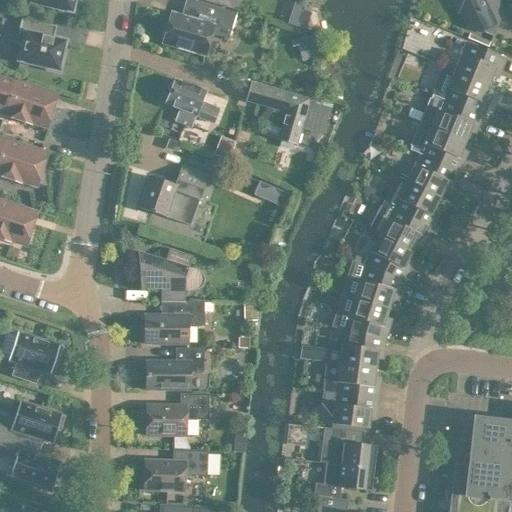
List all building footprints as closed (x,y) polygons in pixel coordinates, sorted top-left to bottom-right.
[(58,10),(73,14),(76,0),(30,0),(30,1),(58,7),(58,10)] [(171,11),(162,42),(204,54),(210,32),(228,37),(235,11),(198,0),(196,0),(192,17),(171,11)] [(453,0),(458,9),(460,8),(468,25),(492,33),(500,9),(496,0),(494,0),(492,1),(491,0),(453,0)] [(310,12),(301,9),(302,4),(294,1),(287,23),(304,29),(310,12)] [(55,24),(20,16),(14,42),(20,43),(16,59),(45,66),(44,68),(60,72),(65,49),(62,49),(64,39),(52,36),(55,24)] [(304,40),(309,56),(320,53),(314,31),(295,37),(297,42),(304,40)] [(465,41),(454,70),(487,83),(492,71),(498,73),(504,57),(465,41)] [(487,83),(454,70),(442,65),(430,92),(442,97),(481,113),(487,98),(482,96),(487,83)] [(0,73),(0,112),(24,121),(25,120),(39,125),(46,102),(44,102),(46,95),(48,96),(50,90),(28,83),(29,82),(14,77),(13,78),(0,73)] [(204,90),(174,78),(173,81),(169,82),(166,88),(168,93),(164,102),(178,107),(174,119),(190,125),(195,114),(212,121),(217,107),(200,100),(204,90)] [(308,97),(251,81),(245,99),(267,105),(263,119),(281,124),(277,137),(296,142),(308,97)] [(475,129),(481,113),(442,97),(430,92),(419,120),(464,139),(469,126),(475,129)] [(408,147),(420,153),(458,171),(465,153),(459,151),(464,139),(419,120),(408,147)] [(11,140),(12,139),(0,135),(0,175),(14,180),(14,179),(28,184),(36,161),(34,161),(36,154),(38,155),(40,149),(11,140)] [(219,135),(212,154),(227,160),(233,141),(219,135)] [(458,171),(420,153),(406,180),(438,196),(444,184),(449,187),(458,171)] [(173,183),(148,175),(138,206),(190,224),(207,173),(180,164),(173,183)] [(382,201),(429,226),(437,211),(432,208),(438,196),(406,180),(395,174),(382,201)] [(259,180),(253,193),(264,198),(270,185),(259,180)] [(0,237),(10,241),(11,240),(25,245),(32,223),(30,222),(32,215),(34,216),(36,210),(8,201),(8,200),(0,197),(0,237)] [(422,241),(429,226),(382,201),(381,201),(368,228),(378,233),(411,250),(417,238),(422,241)] [(411,250),(378,233),(363,263),(402,280),(410,265),(404,262),(411,250)] [(160,288),(160,300),(184,300),(184,286),(188,286),(191,287),(194,287),(196,286),(199,285),(200,283),(202,279),(202,275),(200,273),(199,271),(196,269),(194,269),(191,269),(187,267),(191,254),(168,247),(164,258),(137,250),(140,288),(160,288)] [(402,280),(363,263),(352,259),(342,292),(353,296),(387,307),(392,294),(397,296),(402,280)] [(387,307),(353,296),(342,292),(331,326),(343,328),(384,337),(389,321),(383,320),(387,307)] [(187,342),(187,324),(203,324),(203,300),(173,300),(173,314),(144,314),(143,342),(187,342)] [(242,302),(243,319),(255,319),(255,302),(242,302)] [(384,337),(343,328),(338,361),(374,366),(376,353),(382,354),(384,337)] [(8,359),(15,361),(11,374),(34,382),(39,369),(48,372),(52,358),(56,360),(61,346),(17,331),(8,359)] [(237,347),(247,347),(247,336),(237,336),(237,347)] [(314,345),(301,343),(299,356),(312,358),(314,345)] [(145,388),(188,388),(188,370),(202,370),(202,346),(174,346),(174,360),(145,360),(145,388)] [(326,360),(323,390),(376,397),(378,380),(372,379),(374,366),(338,361),(326,360)] [(374,413),(376,397),(323,390),(321,401),(332,414),(331,422),(366,427),(368,412),(374,413)] [(207,392),(179,392),(179,404),(145,404),(145,434),(185,434),(185,418),(207,418),(207,392)] [(0,433),(39,446),(41,438),(51,441),(55,428),(59,429),(63,415),(19,401),(14,418),(0,413),(0,433)] [(455,463),(449,511),(501,511),(508,458),(511,459),(511,420),(474,416),(472,434),(461,447),(455,463)] [(328,462),(372,467),(375,444),(345,441),(346,429),(308,424),(307,439),(331,441),(328,462)] [(9,477),(49,490),(54,476),(58,477),(62,463),(36,454),(39,446),(0,433),(0,453),(15,459),(9,477)] [(242,451),(243,435),(235,434),(233,450),(242,451)] [(143,488),(183,490),(183,474),(205,475),(206,449),(172,447),(172,459),(144,458),(143,488)] [(217,454),(206,453),(206,472),(216,472),(217,454)] [(316,495),(337,498),(338,485),(370,489),(372,467),(328,462),(325,461),(323,482),(314,481),(312,494),(306,494),(316,495)] [(316,495),(314,511),(349,511),(336,510),(337,498),(316,495)] [(228,511),(229,507),(198,505),(167,503),(166,511),(228,511)]
